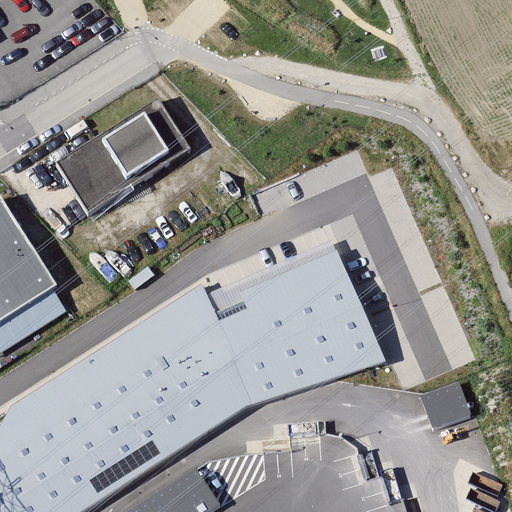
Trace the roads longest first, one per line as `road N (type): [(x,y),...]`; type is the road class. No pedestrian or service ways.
road 1 (track): [(169,39),(306,83),(392,86),(422,96),(458,134),(482,191),(511,204)]
road 2 (residential): [(0,146),(169,39)]
